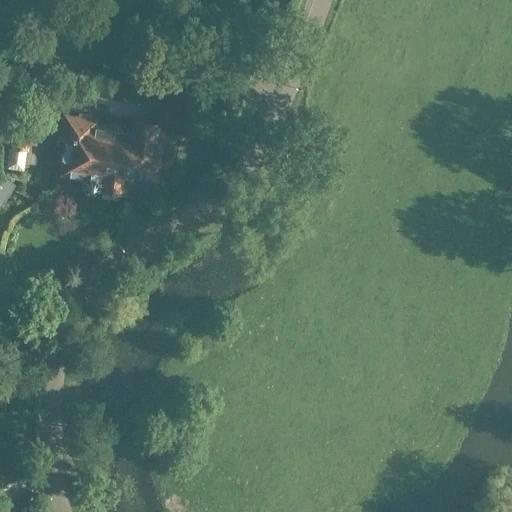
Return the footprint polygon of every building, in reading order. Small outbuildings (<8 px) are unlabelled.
[(100,187),(110,124),(97,122),(98,119),(93,118),(93,113),(79,111),(78,116),(66,114),(57,175),(84,179),(84,184),(87,190),(94,191),(99,187),(100,187)] [(11,139),(34,141),(38,120),(22,117),(21,125),(13,124),(11,139)] [(110,124),(100,187),(125,191),(126,180),(127,181),(129,182),(130,183),(132,184),(134,184),(136,185),(138,185),(139,185),(141,185),(143,185),(145,184),(147,183),(148,174),(156,175),(164,123),(134,119),(133,127),(110,124)] [(34,141),(11,139),(6,167),(23,169),(24,162),(33,164),(37,141),(34,141)] [(0,200),(11,182),(0,176),(0,200)]
